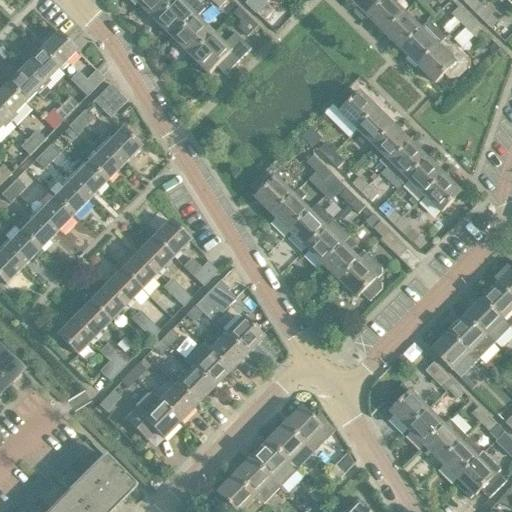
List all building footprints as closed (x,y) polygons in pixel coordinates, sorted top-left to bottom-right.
[(146,0),(140,6),(157,24),(181,0),(146,0)] [(175,41),(200,16),(206,10),(196,0),(181,0),(157,24),(175,41)] [(215,0),(213,3),(220,9),(229,0),(215,0)] [(353,0),(359,7),(356,9),(367,20),(370,17),(387,0),(353,0)] [(387,34),(406,14),(392,0),(387,0),(370,17),(387,34)] [(467,0),(465,3),(474,12),(482,4),(477,0),(467,0)] [(257,15),(265,22),(276,11),(269,4),(257,15)] [(482,4),(474,12),(492,30),(499,22),(482,4)] [(249,38),(260,27),(241,8),(234,15),(243,24),(239,28),(249,38)] [(461,25),(469,17),(460,8),(452,16),(461,25)] [(403,51),(423,31),(406,14),(387,34),(403,51)] [(192,59),(217,34),(200,16),(175,41),(192,59)] [(469,17),(461,25),(479,42),(487,34),(469,17)] [(423,31),(403,51),(419,67),(444,42),(446,40),(430,24),(423,31)] [(40,50),(60,70),(77,52),(57,32),(40,50)] [(227,77),(253,51),(238,35),(228,45),(217,34),(192,59),(210,77),(218,68),(227,77)] [(444,42),(419,67),(437,84),(445,76),(448,79),(459,78),(468,70),(467,58),(454,46),(448,46),(444,42)] [(43,87),(60,70),(40,50),(23,67),(43,87)] [(49,93),(43,87),(23,67),(6,85),(26,105),(36,94),(43,100),(49,93)] [(80,90),(88,97),(105,80),(97,72),(87,82),(78,73),(71,80),(80,90)] [(0,112),(9,121),(26,105),(6,85),(0,91),(0,112)] [(103,111),(120,94),(110,85),(94,103),(103,111)] [(360,131),(379,111),(362,95),(357,100),(349,91),(335,106),(360,131)] [(120,94),(103,111),(111,119),(127,101),(120,94)] [(62,106),(71,115),(79,106),(70,98),(62,106)] [(63,122),(71,115),(62,106),(55,114),(63,122)] [(376,147),(395,127),(379,111),(360,131),(376,147)] [(0,130),(9,121),(0,112),(0,130)] [(76,120),(85,129),(93,121),(84,112),(76,120)] [(78,137),(85,129),(76,120),(69,128),(78,137)] [(393,164),(412,144),(395,127),(376,147),(385,156),(380,162),(387,169),(392,163),(393,164)] [(105,148),(124,167),(141,149),(122,131),(105,148)] [(28,141),(37,149),(46,141),(37,132),(28,141)] [(30,157),(37,149),(28,141),(21,148),(30,157)] [(410,181),(429,161),(412,144),(393,164),(402,173),(397,179),(404,186),(409,180),(410,181)] [(330,161),(336,154),(327,145),(320,151),(330,161)] [(43,154),(52,163),(60,155),(51,146),(43,154)] [(107,184),(124,167),(105,148),(88,165),(107,184)] [(44,171),(52,163),(43,154),(35,162),(44,171)] [(336,154),(330,161),(339,170),(346,163),(336,154)] [(317,174),(324,167),(314,157),(308,164),(317,174)] [(426,197),(445,177),(429,161),(410,181),(426,197)] [(90,201),(107,184),(88,165),(72,182),(90,201)] [(0,169),(0,179),(4,183),(12,175),(3,166),(0,169)] [(324,167),(317,174),(327,183),(333,176),(324,167)] [(295,196),(294,196),(269,171),(252,189),(260,197),(257,200),(275,217),(295,196)] [(445,177),(426,197),(443,214),(462,194),(445,177)] [(363,194),(370,187),(360,178),(354,184),(363,194)] [(9,188),(18,197),(26,189),(18,180),(9,188)] [(73,218),(90,201),(72,182),(55,199),(73,218)] [(363,194),(372,202),(378,195),(370,187),(363,194)] [(11,205),(18,197),(9,188),(2,196),(11,205)] [(311,213),(311,212),(301,203),(307,197),(300,190),(294,196),(295,196),(275,217),(291,233),(311,213)] [(350,207),(358,199),(348,190),(341,197),(350,207)] [(57,235),(73,218),(55,199),(38,216),(57,235)] [(358,199),(350,207),(359,216),(367,209),(358,199)] [(328,229),(335,222),(317,205),(311,212),(311,213),(291,233),(308,250),(328,229)] [(397,227),(404,220),(394,210),(387,217),(397,227)] [(40,252),(57,235),(38,216),(21,233),(40,252)] [(404,220),(397,227),(406,236),(413,229),(404,220)] [(154,239),(175,259),(191,243),(170,222),(154,239)] [(328,229),(308,250),(325,266),(345,246),(344,245),(351,238),(335,222),(328,229)] [(383,239),(390,232),(382,223),(374,230),(383,239)] [(411,270),(420,261),(409,250),(390,232),(383,239),(381,241),(411,270)] [(23,269),(40,252),(21,233),(4,250),(23,269)] [(159,275),(175,259),(154,239),(138,255),(159,275)] [(345,246),(325,266),(341,283),(361,263),(361,262),(345,246)] [(0,280),(6,286),(23,269),(4,250),(0,254),(0,280)] [(143,291),(159,275),(138,255),(122,271),(143,291)] [(358,299),(362,295),(370,303),(383,291),(383,284),(378,280),(383,276),(382,269),(368,255),(361,262),(361,263),(341,283),(358,299)] [(209,264),(204,269),(193,259),(184,268),(195,278),(204,287),(218,273),(209,264)] [(127,308),(143,291),(122,271),(106,287),(127,308)] [(511,273),(501,285),(511,296),(511,273)] [(172,280),(163,288),(173,298),(182,290),(172,280)] [(221,281),(195,307),(202,314),(211,323),(221,313),(213,306),(228,291),(230,290),(221,281)] [(511,296),(501,285),(485,301),(511,328),(511,296)] [(111,324),(127,308),(106,287),(90,303),(111,324)] [(182,290),(173,298),(183,308),(184,308),(192,300),(182,290)] [(228,291),(213,306),(221,313),(222,315),(237,300),(228,291)] [(496,345),(511,328),(485,301),(468,318),(496,345)] [(95,340),(111,324),(90,303),(74,319),(95,340)] [(193,323),(202,314),(195,307),(187,316),(193,323)] [(132,321),(142,331),(146,326),(150,322),(140,312),(136,317),(132,321)] [(479,362),(496,345),(468,318),(452,334),(479,362)] [(79,356),(95,340),(74,319),(58,336),(79,356)] [(226,337),(246,356),(263,339),(243,319),(226,337)] [(150,322),(142,331),(152,341),(160,332),(150,322)] [(163,340),(170,347),(178,338),(172,332),(163,340)] [(210,353),(229,372),(246,356),(226,337),(225,337),(221,333),(215,340),(219,344),(210,353)] [(462,379),(478,363),(479,362),(452,334),(434,352),(462,379)] [(153,363),(170,347),(163,340),(147,357),(153,363)] [(108,344),(99,353),(109,363),(118,354),(108,344)] [(210,353),(202,345),(185,362),(193,370),(213,389),(229,372),(210,353)] [(0,383),(6,389),(22,373),(0,350),(0,383)] [(110,382),(128,365),(118,354),(109,363),(100,372),(110,382)] [(137,380),(153,363),(147,357),(130,374),(137,380)] [(445,387),(450,392),(457,385),(435,364),(427,373),(443,388),(445,387)] [(196,406),(213,389),(193,370),(177,386),(196,406)] [(128,389),(137,380),(130,374),(121,383),(128,389)] [(403,385),(387,401),(396,410),(392,414),(409,431),(429,411),(403,385)] [(457,385),(450,392),(457,400),(465,393),(457,385)] [(180,422),(196,406),(177,386),(160,403),(180,422)] [(180,422),(160,403),(152,395),(127,421),(146,440),(154,431),(163,439),(180,422)] [(100,404),(98,406),(107,414),(115,405),(106,397),(104,400),(100,404)] [(320,417),(315,422),(309,416),(311,414),(305,407),(303,410),(301,408),(284,426),(314,454),(336,432),(320,417)] [(482,424),(489,417),(479,408),(472,415),(482,424)] [(425,447),(445,427),(429,411),(409,431),(425,447)] [(489,417),(482,424),(491,433),(498,426),(489,417)] [(442,463),(467,437),(451,421),(445,427),(425,447),(442,463)] [(305,462),(314,454),(284,426),(267,443),(297,472),(305,462)] [(498,426),(491,433),(495,437),(498,440),(505,433),(501,430),(498,426)] [(498,440),(495,443),(501,449),(511,439),(505,433),(498,440)] [(458,480),(484,454),(467,437),(442,463),(458,480)] [(79,441),(51,468),(60,477),(87,449),(79,441)] [(280,490),(297,472),(267,443),(250,460),(280,490)] [(484,454),(458,480),(465,486),(461,490),(471,500),(475,496),(476,497),(481,491),(490,499),(507,482),(499,473),(501,471),(491,461),(484,454)] [(336,466),(331,471),(339,480),(354,465),(347,455),(336,466)] [(86,475),(118,507),(136,488),(105,457),(86,475)] [(263,507),(280,490),(250,460),(233,477),(263,507)] [(334,487),(340,480),(331,471),(324,477),(334,487)] [(86,511),(112,511),(118,507),(86,475),(68,493),(86,511)] [(42,477),(15,505),(21,511),(23,511),(51,485),(42,477)] [(216,511),(257,511),(263,507),(233,477),(216,494),(217,496),(214,499),(220,505),(215,510),(216,511)] [(314,488),(308,495),(317,504),(323,497),(314,488)] [(49,511),(86,511),(68,493),(49,511)] [(365,511),(364,510),(366,507),(360,501),(357,504),(356,502),(346,511),(365,511)]
